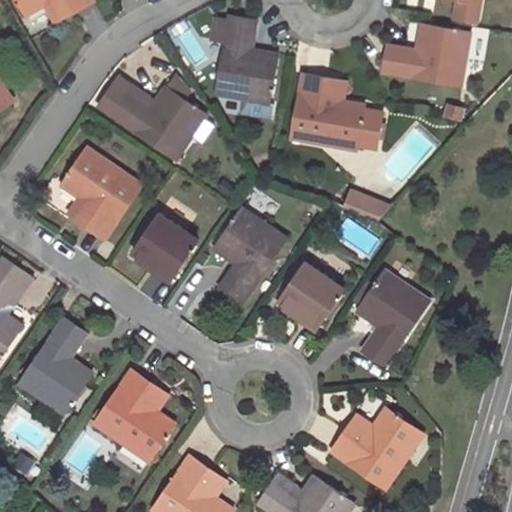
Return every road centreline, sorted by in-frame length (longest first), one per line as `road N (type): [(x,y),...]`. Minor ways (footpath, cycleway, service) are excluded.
road 1 (residential): [(0,219),(275,403)]
road 2 (residential): [(0,195),(78,92),(157,19),(210,0)]
road 3 (tertiary): [(511,362),(467,511)]
